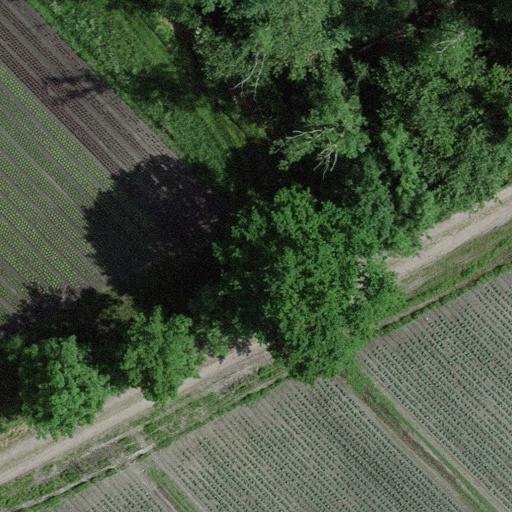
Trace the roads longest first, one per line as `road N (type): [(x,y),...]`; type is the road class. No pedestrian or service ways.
road 1 (track): [(0,489),(511,217)]
road 2 (track): [(277,129),(0,280)]
